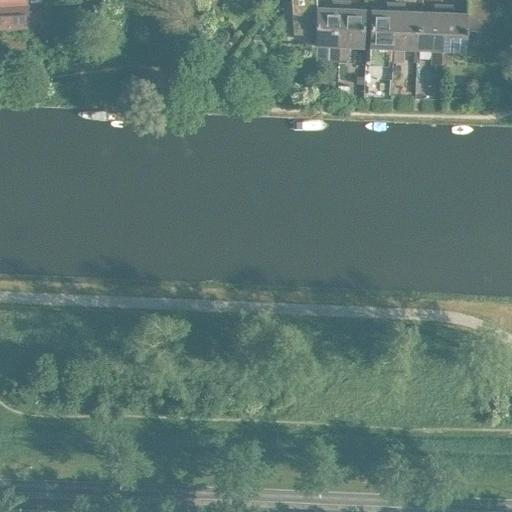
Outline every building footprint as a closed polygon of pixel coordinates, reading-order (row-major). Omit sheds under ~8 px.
[(328,59),(338,60),(340,1),(331,1),(331,7),(316,7),(315,0),(290,0),(292,24),(315,25),(314,45),(329,46),(328,59)] [(443,5),(441,64),(450,64),(450,51),(465,51),(466,30),(492,30),(491,0),(466,0),(466,14),(452,13),(452,5),(443,5)] [(340,1),(338,60),(347,60),(348,46),(363,47),(365,9),(349,8),(349,2),(340,1)] [(383,61),(393,62),(395,3),(386,3),(386,10),(370,9),(369,47),(372,48),(383,48),(383,61)] [(402,49),(417,49),(419,11),(404,11),(404,4),(395,3),(393,62),(402,62),(402,49)] [(27,4),(0,5),(0,28),(26,27),(25,14),(28,14),(27,4)] [(431,64),(441,64),(443,5),(434,5),(434,12),(419,11),(417,49),(431,50),(431,64)] [(254,33),(247,40),(254,46),(260,39),(254,33)] [(393,66),(392,74),(400,74),(401,66),(393,66)] [(338,84),(338,93),(348,93),(349,93),(350,84),(338,84)]
